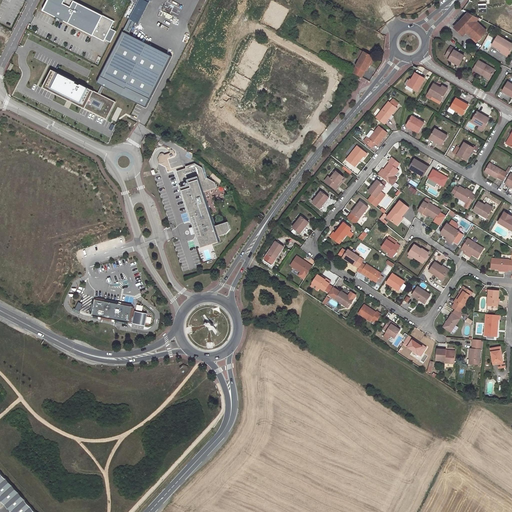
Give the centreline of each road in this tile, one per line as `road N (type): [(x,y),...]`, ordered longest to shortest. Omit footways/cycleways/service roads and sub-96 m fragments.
road 1 (residential): [(464,264),(423,321),(311,247),(393,139),(407,138),(471,177)]
road 2 (secondary): [(359,104),(270,213)]
road 3 (unknown): [(23,51),(23,89),(109,132)]
road 4 (secondary): [(59,341),(118,362),(187,350)]
road 5 (secondary): [(178,325),(129,354),(59,341)]
road 6 (unclassified): [(0,99),(109,154)]
